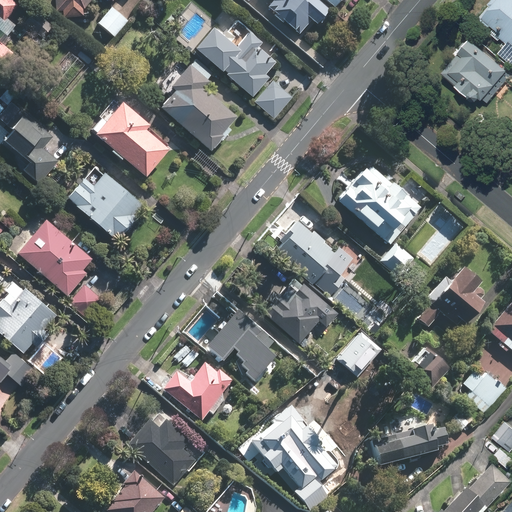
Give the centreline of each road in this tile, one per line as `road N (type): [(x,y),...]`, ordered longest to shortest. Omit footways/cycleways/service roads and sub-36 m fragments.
road 1 (tertiary): [(0,498),(353,79)]
road 2 (residential): [(353,79),(511,212)]
